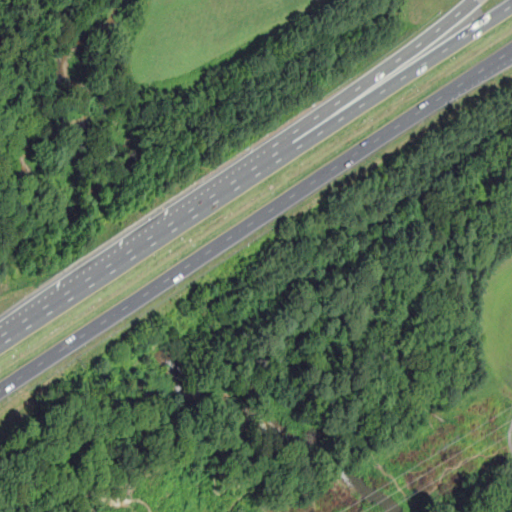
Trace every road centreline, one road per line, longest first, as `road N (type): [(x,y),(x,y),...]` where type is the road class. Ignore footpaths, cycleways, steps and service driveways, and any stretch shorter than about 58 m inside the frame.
road 1 (motorway): [(0,388),(511,48)]
road 2 (motorway): [(339,119),(0,344)]
road 3 (motorway): [(511,4),(339,119)]
road 4 (motorway): [(472,0),(339,119)]
